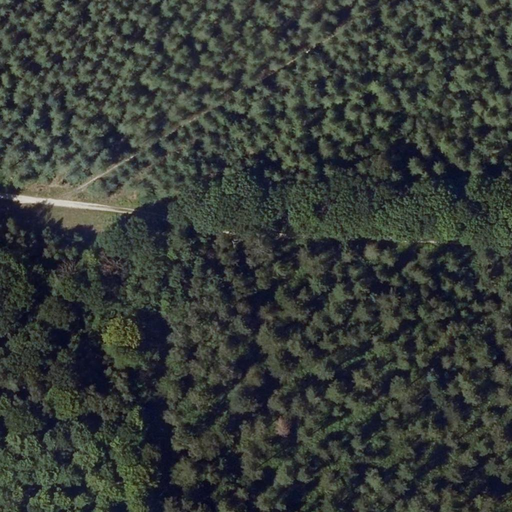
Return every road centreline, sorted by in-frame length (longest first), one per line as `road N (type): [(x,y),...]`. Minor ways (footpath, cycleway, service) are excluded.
road 1 (track): [(511,254),(244,237),(0,195)]
road 2 (track): [(169,511),(167,225)]
